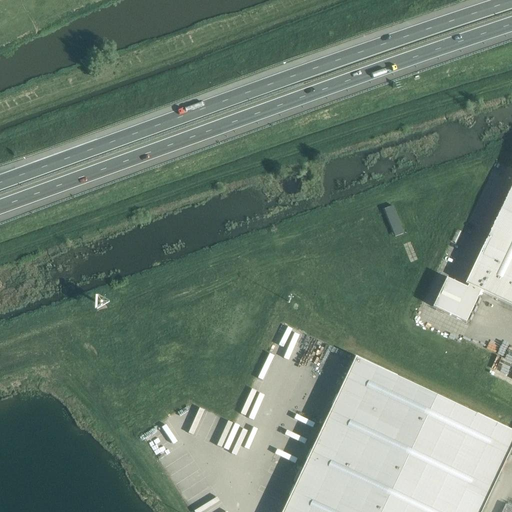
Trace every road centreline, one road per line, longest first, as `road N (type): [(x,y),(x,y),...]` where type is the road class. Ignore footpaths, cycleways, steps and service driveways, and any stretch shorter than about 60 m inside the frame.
road 1 (motorway): [(0,207),(511,25)]
road 2 (motorway): [(511,2),(0,182)]
